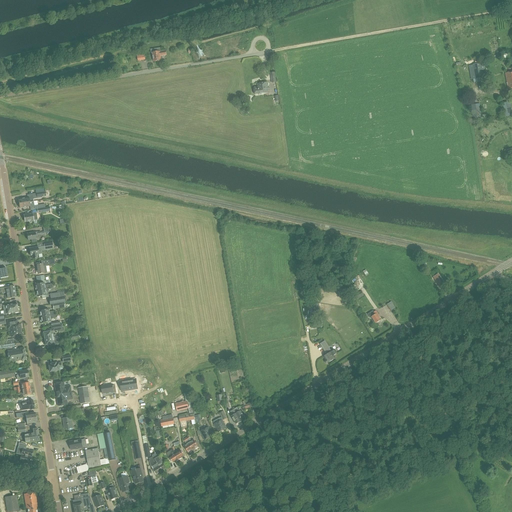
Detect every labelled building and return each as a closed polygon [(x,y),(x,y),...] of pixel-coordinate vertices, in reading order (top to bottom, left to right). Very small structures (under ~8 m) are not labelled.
[(152,53),(154,62),(161,61),(160,56),(166,55),(165,51),(160,52),(160,48),(151,50),(151,53),(152,53)] [(136,52),(138,61),(145,60),(144,51),(136,52)] [(471,80),(472,84),(486,81),(486,77),(483,63),(481,63),(480,58),(472,60),(473,65),(468,65),(471,80)] [(254,88),(255,94),(268,92),(267,82),(257,84),(258,87),(254,88)] [(471,105),(473,120),(482,119),(479,103),(471,105)] [(505,116),(511,115),(511,110),(511,103),(503,105),(505,116)] [(18,199),(19,204),(33,202),(33,199),(42,198),(42,197),(45,197),(44,192),(36,193),(27,195),(28,198),(18,199)] [(24,215),(25,222),(34,221),(33,220),(37,220),(36,213),(32,214),(24,215)] [(31,240),(31,243),(36,242),(36,239),(35,235),(41,235),(41,232),(27,234),(28,240),(31,240)] [(43,243),(43,247),(29,249),(30,256),(31,256),(32,260),(38,259),(38,258),(39,258),(38,255),(42,254),(41,251),(44,251),(53,249),(52,245),(52,241),(43,243)] [(37,265),(38,275),(44,274),(44,273),(47,273),(46,266),(55,265),(54,259),(41,261),(42,264),(37,265)] [(8,277),(7,268),(0,268),(0,280),(1,281),(0,278),(8,277)] [(433,277),(439,287),(445,284),(438,274),(433,277)] [(351,295),(354,300),(356,299),(357,300),(364,295),(361,291),(358,293),(357,291),(359,290),(358,290),(365,286),(359,275),(352,279),(355,284),(350,287),(352,289),(351,290),(353,294),(351,295)] [(36,284),(37,291),(51,289),(52,288),(52,285),(51,284),(44,285),(44,283),(43,283),(41,283),(36,284)] [(41,297),(42,299),(46,298),(45,296),(46,296),(45,292),(48,291),(51,291),(51,289),(37,291),(38,297),(41,297)] [(52,304),(64,302),(65,302),(64,297),(63,292),(50,294),(50,299),(48,299),(49,305),(52,304)] [(41,317),(55,314),(55,311),(48,312),(48,310),(47,308),(45,309),(45,310),(40,311),(41,317)] [(372,317),(375,323),(380,320),(378,317),(379,316),(376,311),(374,312),(373,311),(367,314),(370,319),(372,317)] [(56,318),(55,314),(41,317),(42,323),(47,322),(48,323),(50,323),(50,322),(50,319),(56,318)] [(10,329),(11,331),(21,329),(20,324),(17,325),(17,320),(7,321),(8,329),(10,329)] [(47,332),(43,333),(42,333),(43,335),(44,335),(44,339),(56,337),(56,334),(53,335),(52,331),(58,330),(59,332),(64,331),(63,327),(62,324),(51,326),(51,329),(47,330),(47,332)] [(11,331),(12,337),(18,336),(17,335),(22,334),(21,329),(11,331)] [(44,339),(45,345),(52,344),(52,343),(54,343),(53,340),(56,339),(56,337),(44,339)] [(326,352),(323,354),(324,356),(325,359),(324,360),(323,361),(324,363),(326,363),(327,362),(328,363),(335,358),(334,356),(337,353),(335,350),(331,352),(326,344),(322,346),(326,352)] [(7,351),(9,362),(26,360),(24,348),(7,351)] [(336,359),(335,360),(328,364),(332,370),(340,364),(336,359)] [(0,371),(0,379),(15,377),(13,370),(0,371)] [(23,379),(23,380),(29,379),(28,377),(27,370),(19,371),(19,372),(17,372),(17,375),(16,376),(17,380),(23,379)] [(136,379),(122,382),(124,391),(138,388),(136,379)] [(53,384),(55,395),(70,393),(69,388),(66,388),(66,386),(63,387),(62,382),(58,383),(58,382),(57,382),(54,382),(54,383),(54,384),(53,384)] [(112,386),(105,387),(106,394),(113,393),(112,386)] [(77,388),(80,404),(89,403),(86,387),(77,388)] [(58,407),(61,407),(61,406),(61,405),(66,405),(65,400),(68,400),(68,398),(71,397),(70,393),(55,395),(57,406),(58,406),(58,407)] [(30,409),(30,410),(34,409),(33,400),(28,401),(28,402),(25,402),(25,409),(30,409)] [(190,400),(175,404),(176,410),(188,407),(190,413),(193,412),(190,400)] [(233,410),(240,421),(245,419),(240,411),(239,409),(238,410),(237,408),(233,410)] [(231,416),(236,424),(240,421),(233,410),(230,412),(232,415),(231,416)] [(214,424),(218,432),(226,428),(222,420),(223,419),(224,420),(227,418),(226,416),(226,415),(224,411),(220,413),(222,417),(221,418),(220,417),(212,422),(214,424)] [(161,425),(162,426),(174,424),(174,422),(173,418),(172,415),(163,417),(164,420),(161,421),(161,425)] [(72,429),(72,427),(71,417),(63,418),(64,429),(68,428),(68,430),(70,431),(71,430),(72,429)] [(200,431),(204,440),(213,435),(208,427),(200,431)] [(24,435),(25,443),(27,442),(39,441),(37,429),(33,429),(33,434),(24,435)] [(108,458),(109,460),(116,459),(110,432),(104,434),(108,458)] [(186,438),(193,450),(198,447),(194,440),(191,441),(188,437),(186,438)] [(184,446),(188,453),(193,450),(186,438),(183,440),(186,445),(184,446)] [(69,442),(71,450),(82,448),(87,447),(85,439),(81,440),(69,442)] [(132,444),(135,459),(142,458),(139,442),(132,444)] [(21,455),(31,457),(32,451),(22,449),(21,455)] [(86,451),(89,468),(101,466),(101,465),(109,464),(109,460),(108,458),(100,460),(98,449),(86,451)] [(169,458),(173,463),(175,461),(176,462),(179,460),(175,454),(172,449),(167,453),(168,458),(169,458)] [(175,454),(179,460),(182,458),(181,457),(184,455),(180,450),(175,454)] [(159,465),(162,470),(166,468),(163,463),(164,463),(159,455),(157,456),(156,453),(152,455),(153,457),(159,466),(159,465)] [(19,462),(30,464),(31,457),(21,455),(19,462)] [(153,469),(156,474),(162,470),(159,465),(159,466),(153,457),(149,459),(150,460),(149,461),(151,464),(150,465),(153,469)] [(77,468),(79,473),(88,470),(87,465),(77,468)] [(133,476),(135,484),(139,483),(140,483),(141,483),(142,482),(143,482),(141,474),(142,474),(140,468),(131,471),(133,476)] [(121,484),(123,492),(125,491),(126,492),(127,491),(128,491),(130,490),(128,482),(129,482),(127,476),(118,479),(120,485),(121,484)] [(107,490),(110,500),(118,497),(114,487),(107,490)] [(35,492),(24,494),(26,509),(27,509),(27,511),(36,511),(36,509),(37,509),(35,492)] [(73,500),(75,510),(74,511),(95,511),(94,506),(90,497),(89,497),(88,494),(74,496),(74,500),(73,500)] [(4,497),(6,511),(12,511),(19,511),(17,495),(4,497)] [(93,498),(97,508),(105,505),(101,495),(93,498)]
